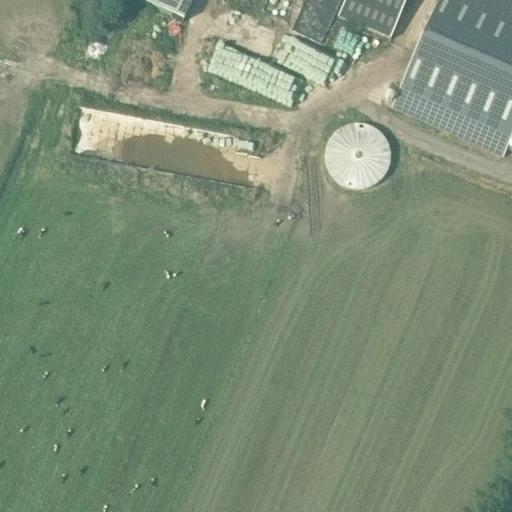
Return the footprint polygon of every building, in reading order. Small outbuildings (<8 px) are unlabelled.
[(184,26),(195,0),(142,0),(140,5),(184,26)] [(264,0),(262,6),(285,15),(291,0),(264,0)] [(391,41),(408,0),(346,0),(338,20),(391,41)] [(511,1),(508,0),(440,0),(419,51),(392,110),(505,161),(511,142),(511,1)] [(258,54),(266,29),(239,20),(233,40),(248,45),(247,50),(258,54)] [(275,63),(332,81),(339,60),(281,42),(275,63)] [(391,163),(391,160),(391,157),(391,154),(390,151),(390,149),(389,146),(387,143),(386,141),(384,139),(382,136),(380,134),(378,133),(376,131),(373,129),(370,128),(368,127),(365,127),(362,126),(359,126),(356,126),(353,126),(351,127),(348,127),(345,128),(343,130),(340,131),(338,133),(335,135),(333,137),(332,139),(330,141),(328,144),(327,146),(326,149),(325,152),(325,155),(325,158),(325,160),(325,163),(325,166),(326,169),(327,172),(328,174),(330,177),(332,179),(333,182),(336,184),(338,186),(340,187),(343,189),(345,190),(348,191),(351,192),(354,192),(357,192),(360,192),(363,192),(365,192),(368,191),(371,190),(374,189),(376,187),(378,185),(381,183),(383,181),(385,179),(386,177),(388,174),(389,171),(390,169),(391,166),(391,163)]
